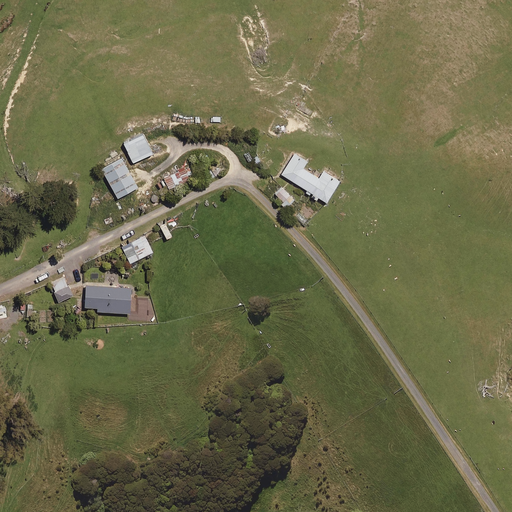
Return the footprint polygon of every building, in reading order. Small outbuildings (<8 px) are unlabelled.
[(132,161),(151,151),(141,131),(122,141),(132,161)] [(280,173),(305,188),(303,191),(316,200),(318,196),(325,201),(338,179),(322,169),(318,176),(301,166),(306,159),(293,151),(280,173)] [(116,196),(136,185),(119,154),(99,166),(116,196)] [(207,180),(226,167),(221,159),(201,172),(207,180)] [(189,164),(183,167),(181,165),(161,176),(169,190),(195,175),(189,164)] [(294,199),(280,185),(274,192),(282,200),(278,204),(284,209),(294,199)] [(128,261),(152,250),(143,233),(120,245),(128,261)] [(57,299),(72,294),(65,276),(50,281),(57,299)] [(128,311),(129,285),(84,283),(83,304),(96,305),(96,309),(128,311)]
